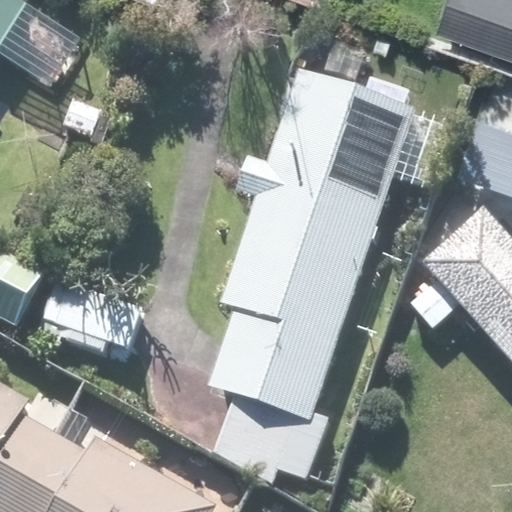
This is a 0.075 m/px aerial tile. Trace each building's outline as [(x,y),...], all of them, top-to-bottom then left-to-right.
[(0,0),(0,58),(28,12),(8,0),(0,0)] [(511,0),(476,0),(465,35),(511,50),(511,0)] [(236,404),(216,459),(277,493),(282,478),(311,485),(333,425),(319,421),(418,115),(301,77),(224,311),(235,314),(209,395),(236,404)] [(511,122),(481,112),(457,186),(511,203),(511,122)] [(427,271),(511,368),(511,238),(492,215),(427,271)] [(49,279),(0,253),(0,325),(19,336),(49,279)] [(218,511),(99,444),(90,458),(27,422),(36,407),(0,385),(0,511),(218,511)]
